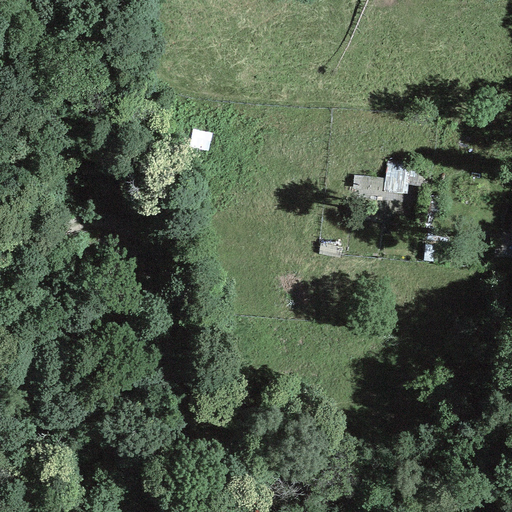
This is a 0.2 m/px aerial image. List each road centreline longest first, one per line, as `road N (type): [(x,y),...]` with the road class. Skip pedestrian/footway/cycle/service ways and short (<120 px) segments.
road 1 (track): [(162,307),(141,261),(119,244),(90,248),(57,289),(32,330),(26,374),(31,511)]
road 2 (track): [(419,511),(299,484),(216,443),(188,415),(175,384),(162,307)]
road 3 (track): [(162,307),(157,255),(144,237),(102,217),(60,230),(0,288)]
